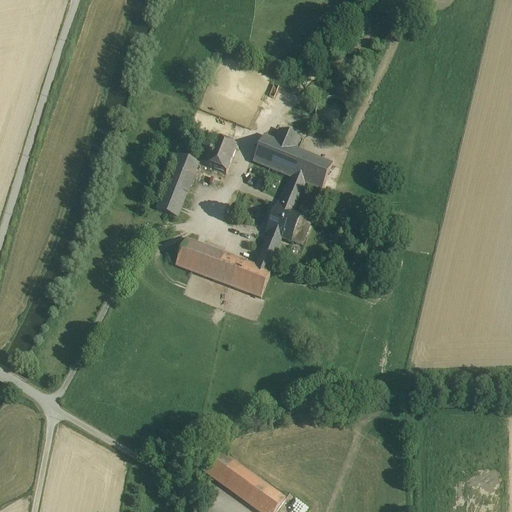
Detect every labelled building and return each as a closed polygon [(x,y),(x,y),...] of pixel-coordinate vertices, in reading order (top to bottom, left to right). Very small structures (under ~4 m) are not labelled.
[(347,120),(348,114),(347,108),(343,103),(338,100),(332,98),(325,100),(320,103),(317,109),(316,115),(317,121),(321,126),(326,129),(332,131),(338,129),(343,126),(347,120)] [(275,141),(264,137),(253,163),(292,179),(305,184),(322,191),(333,165),(295,150),(300,139),(280,130),(275,141)] [(229,146),(217,141),(212,155),(206,152),(201,165),(226,175),(236,149),(229,146)] [(199,165),(179,157),(157,211),(177,219),(187,195),(188,195),(194,178),(193,178),(199,165)] [(277,206),(266,232),(270,234),(256,267),(269,272),(282,238),(291,242),(290,244),(301,249),(314,218),(302,214),(301,216),(293,213),(305,184),(292,179),(281,207),(277,206)] [(256,267),(186,241),(176,267),(193,274),(247,294),(261,299),(271,273),(256,267)] [(291,404),(268,409),(271,424),(295,418),(291,404)] [(277,511),(285,501),(218,452),(204,473),(219,483),(258,511),(277,511)]
